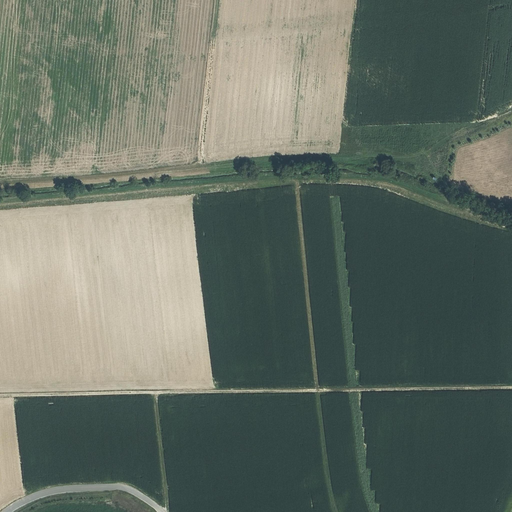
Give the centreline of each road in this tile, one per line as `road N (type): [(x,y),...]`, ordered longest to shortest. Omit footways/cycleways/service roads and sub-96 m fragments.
road 1 (track): [(511,228),(366,178),(298,175),(0,200)]
road 2 (track): [(511,387),(0,394)]
road 3 (track): [(298,175),(335,511)]
road 4 (track): [(283,159),(0,183)]
road 5 (track): [(511,112),(409,156),(283,159)]
road 6 (track): [(198,168),(216,0)]
road 7 (track): [(8,511),(58,490),(110,487),(160,511)]
road 8 (track): [(158,391),(166,511)]
